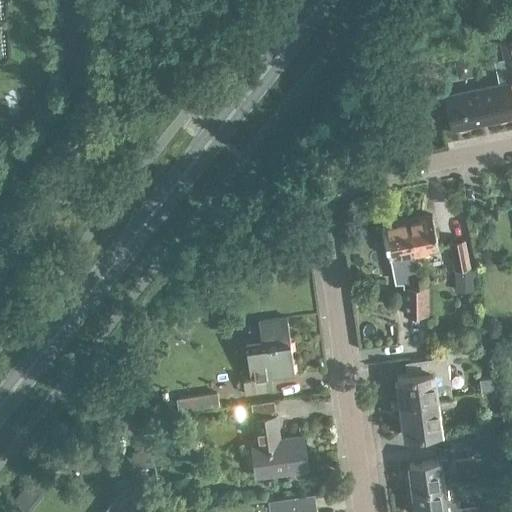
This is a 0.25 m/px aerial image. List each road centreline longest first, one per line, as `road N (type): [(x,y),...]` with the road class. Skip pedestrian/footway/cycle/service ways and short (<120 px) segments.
road 1 (primary): [(0,410),(322,0)]
road 2 (residential): [(365,511),(322,212),(332,191),(352,179),(511,150)]
road 3 (unclassified): [(0,272),(109,133),(120,88),(112,0)]
